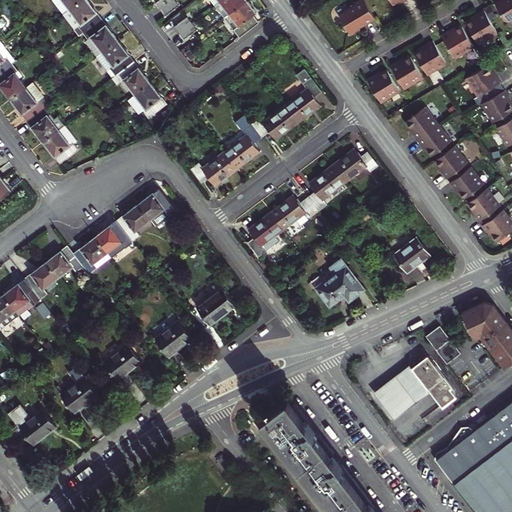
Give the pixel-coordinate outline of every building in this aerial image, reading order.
[(65,16),(72,10),(63,0),(56,0),(54,2),(65,16)] [(63,0),(72,10),(85,0),(63,0)] [(85,0),(72,10),(82,25),(78,27),(84,35),(102,21),(99,18),(97,14),(85,0)] [(154,0),(153,1),(158,8),(164,4),(169,0),(154,0)] [(177,4),(173,0),(169,0),(164,4),(158,8),(163,15),(177,4)] [(223,17),(229,12),(223,5),(219,0),(218,0),(214,4),(219,10),(223,17)] [(219,0),(223,5),(229,12),(245,0),(219,0)] [(239,38),(259,22),(253,14),(256,11),(251,5),(247,0),(245,0),(229,12),(238,24),(232,28),(239,38)] [(374,17),(363,0),(354,0),(354,4),(343,10),(340,15),(350,32),(353,30),(355,29),(357,24),(362,21),(363,23),(374,17)] [(511,0),(495,0),(493,2),(502,16),(510,16),(511,15),(511,0)] [(476,39),(495,28),(481,6),(471,12),(462,17),(476,39)] [(82,25),(72,10),(65,16),(75,30),(78,27),(82,25)] [(229,12),(223,17),(232,28),(238,24),(229,12)] [(175,26),(178,31),(191,20),(188,16),(175,26)] [(198,29),(191,20),(178,31),(185,39),(198,29)] [(470,43),(457,20),(448,25),(440,30),(453,53),(470,43)] [(102,21),(84,35),(89,42),(93,39),(104,54),(118,43),(110,32),(102,21)] [(84,35),(78,27),(75,30),(73,31),(79,38),(84,35)] [(420,42),(411,47),(424,70),(443,59),(430,36),(420,42)] [(93,39),(89,42),(87,43),(98,58),(104,54),(93,39)] [(0,74),(14,64),(16,63),(0,41),(0,74)] [(114,67),(110,70),(115,77),(134,63),(131,59),(127,55),(118,43),(104,54),(114,67)] [(388,61),(401,83),(421,72),(407,49),(398,55),(388,61)] [(104,54),(98,58),(108,71),(110,70),(114,67),(104,54)] [(124,81),(135,95),(150,84),(142,74),(134,63),(115,77),(121,84),(124,81)] [(7,92),(11,97),(18,93),(26,86),(16,72),(19,70),(14,64),(0,74),(0,82),(2,86),(7,92)] [(364,75),(377,98),(396,87),(382,64),(373,69),(364,75)] [(492,71),(489,65),(465,79),(476,97),(502,82),(496,73),(495,70),(492,71)] [(323,91),(305,69),(298,75),(301,79),(293,85),(300,94),(286,105),(298,121),(309,113),(321,104),(315,97),(323,91)] [(33,81),(26,86),(37,100),(40,98),(44,96),(33,81)] [(160,98),(150,84),(135,95),(147,110),(143,113),(148,120),(166,106),(163,102),(160,98)] [(19,108),(27,119),(37,111),(46,105),(40,98),(37,100),(26,86),(18,93),(11,97),(19,108)] [(511,100),(511,98),(506,89),(481,105),(492,123),(511,110),(511,105),(510,103),(511,101),(511,100)] [(38,133),(43,139),(59,128),(48,115),(51,112),(46,105),(37,111),(27,119),(33,126),(38,133)] [(286,130),(298,121),(286,105),(278,112),(262,123),(259,119),(251,125),(261,138),(269,132),(275,139),(286,130)] [(417,140),(439,123),(427,107),(407,123),(410,127),(408,129),(410,132),(417,140)] [(59,128),(65,124),(58,115),(55,118),(51,112),(48,115),(59,128)] [(254,144),(261,138),(251,125),(248,120),(245,117),(237,122),(247,135),(230,147),(225,152),(237,168),(248,160),(260,151),(254,144)] [(511,118),(496,128),(507,146),(511,143),(511,118)] [(452,140),(439,123),(417,140),(422,147),(425,151),(427,149),(432,156),(452,140)] [(65,124),(59,128),(69,142),(73,140),(76,138),(65,124)] [(77,146),(73,140),(69,142),(59,128),(43,139),(51,150),(59,160),(77,146)] [(468,161),(455,144),(435,159),(440,165),(437,167),(439,169),(446,178),(468,161)] [(341,158),(332,166),(344,182),(367,165),(370,170),(376,165),(366,151),(359,156),(354,148),(347,153),(341,158)] [(226,177),(237,168),(225,152),(203,169),(199,165),(193,170),(203,183),(209,178),(215,186),(226,177)] [(316,191),(307,197),(317,210),(325,204),(322,199),(344,182),(332,166),(320,174),(309,183),(316,191)] [(484,183),(471,166),(450,183),(456,191),(458,194),(460,192),(465,198),(484,183)] [(0,180),(0,179),(0,198),(9,191),(0,180)] [(480,222),(501,206),(488,188),(469,203),(473,209),(471,211),(473,214),(480,222)] [(148,199),(137,207),(149,222),(163,212),(166,216),(174,210),(159,191),(148,199)] [(277,208),(271,212),(284,229),(306,212),(309,216),(317,210),(307,197),(299,203),(293,195),(285,202),(277,208)] [(135,233),(149,222),(137,207),(127,215),(116,224),(131,243),(139,238),(135,233)] [(511,229),(511,220),(503,209),(483,226),(489,234),(491,237),(493,235),(498,241),(500,239),(504,244),(511,238),(508,233),(511,229)] [(249,243),(259,256),(265,251),(279,240),(276,235),(284,229),(271,212),(260,221),(249,229),(255,238),(249,243)] [(124,248),(131,243),(116,224),(112,227),(108,230),(97,239),(109,254),(121,244),(124,248)] [(428,252),(415,235),(393,252),(406,269),(417,261),(428,252)] [(86,247),(76,255),(84,266),(91,274),(97,269),(93,265),(109,254),(97,239),(86,247)] [(46,263),(57,279),(73,267),(76,272),(84,266),(76,255),(68,245),(57,254),(46,263)] [(331,305),(345,294),(350,290),(355,296),(361,293),(366,289),(343,258),(332,266),(337,273),(318,287),(331,305)] [(57,279),(46,263),(35,272),(25,279),(41,299),(48,294),(44,289),(57,279)] [(41,299),(25,279),(15,287),(6,295),(21,315),(41,299)] [(234,304),(220,287),(195,306),(209,323),(221,313),(234,304)] [(350,300),(355,296),(350,290),(345,294),(350,300)] [(21,315),(6,295),(0,298),(0,331),(0,332),(21,315)] [(480,300),(455,311),(469,340),(479,341),(504,371),(511,365),(511,328),(492,302),(480,300)] [(191,337),(178,320),(155,338),(168,355),(180,346),(191,337)] [(434,328),(420,338),(444,368),(458,358),(434,328)] [(141,360),(128,343),(104,361),(117,378),(129,369),(141,360)] [(404,369),(421,391),(435,409),(452,396),(421,355),(412,362),(404,369)] [(421,391),(404,369),(376,390),(393,412),(421,391)] [(98,394),(84,376),(62,394),(75,411),(86,402),(98,394)] [(267,421),(336,511),(380,511),(294,399),(290,402),(286,397),(263,416),(267,421)] [(511,411),(511,402),(507,406),(484,424),(491,427),(511,411)] [(32,417),(21,403),(11,412),(35,443),(46,434),(58,425),(44,408),(32,417)] [(511,511),(511,411),(491,427),(484,424),(479,422),(475,421),(469,429),(459,445),(438,452),(440,462),(441,466),(444,469),(448,475),(453,481),(476,511),(511,511)] [(336,511),(267,421),(259,427),(323,511),(336,511)]
